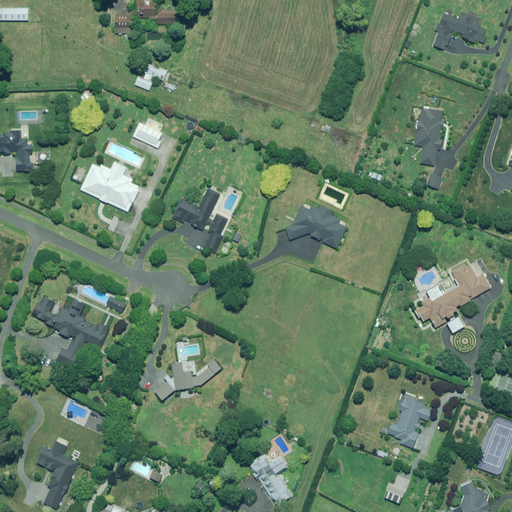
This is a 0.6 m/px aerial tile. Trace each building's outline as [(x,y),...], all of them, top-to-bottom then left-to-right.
[(131,9),(131,15),(116,14),(115,35),(134,35),(135,19),(156,20),(156,24),(178,25),(179,11),(158,10),(158,1),(138,1),(138,9),(131,9)] [(0,20),(29,21),(29,9),(0,9),(0,20)] [(461,16),(460,20),(444,14),(438,29),(440,30),(434,46),(444,51),(447,45),(448,45),(452,35),(454,31),(463,35),(461,38),(475,44),(476,40),(485,44),(490,32),(488,31),(488,29),(482,27),(483,24),(475,21),(476,18),(467,15),(466,18),(461,16)] [(168,72),(144,62),(135,85),(150,91),(155,78),(164,81),(168,72)] [(176,87),(164,82),(163,87),(174,91),(176,87)] [(92,99),(88,93),(81,97),(85,103),(92,99)] [(443,113),(425,108),(422,118),(421,118),(418,130),(419,131),(415,146),(425,148),(420,163),(435,167),(433,175),(431,175),(427,186),(440,189),(443,179),(442,179),(445,168),(454,171),(457,160),(454,159),(455,154),(442,150),(444,141),(440,140),(445,122),(441,121),(443,113)] [(163,134),(141,124),(138,129),(135,136),(157,147),(163,134)] [(18,159),(16,159),(16,174),(33,174),(33,171),(34,171),(34,163),(30,163),(30,154),(34,154),(33,145),(28,145),(28,140),(22,140),(22,130),(11,131),(11,133),(3,133),(3,135),(0,135),(0,159),(1,160),(2,161),(3,161),(4,161),(5,161),(7,161),(8,161),(9,160),(10,159),(11,158),(11,157),(11,156),(12,155),(12,153),(12,152),(17,152),(18,159)] [(127,168),(115,163),(112,170),(102,166),(101,168),(93,165),(81,191),(129,213),(133,204),(134,204),(141,188),(131,184),(133,180),(124,176),(127,168)] [(86,170),(78,167),(73,179),(81,182),(86,170)] [(221,195),(209,189),(200,207),(182,199),(174,216),(185,221),(186,220),(192,223),(191,224),(204,231),(221,195)] [(286,228),(290,241),(309,234),(312,235),(311,237),(321,242),(322,240),(323,240),(323,242),(338,249),(348,228),(340,225),(341,221),(333,217),(335,213),(322,207),(320,211),(312,207),(310,211),(303,207),(294,226),(286,228)] [(229,220),(217,215),(210,231),(212,232),(206,247),(217,252),(223,238),(221,237),(229,220)] [(242,236),(237,233),(234,240),(239,243),(242,236)] [(467,267),(465,264),(452,272),(461,286),(444,296),(438,287),(428,293),(431,298),(422,303),(424,306),(417,310),(424,323),(431,319),(437,329),(456,317),(453,312),(472,301),(472,300),(492,288),(484,275),(478,278),(471,265),(467,267)] [(97,325),(97,327),(93,325),(87,323),(88,321),(80,317),(86,304),(69,297),(59,317),(50,312),(56,301),(46,296),(42,306),(39,305),(34,316),(47,322),(46,324),(60,330),(59,333),(74,340),(69,351),(63,349),(56,363),(73,371),(80,356),(87,342),(100,348),(110,328),(102,324),(101,327),(97,325)] [(127,304),(111,297),(107,307),(123,314),(127,304)] [(448,324),(454,335),(465,328),(459,318),(448,324)] [(175,391),(176,391),(194,388),(193,387),(202,386),(222,370),(215,361),(208,366),(210,368),(198,377),(193,378),(192,371),(188,371),(187,363),(173,365),(174,378),(172,380),(169,376),(165,379),(168,383),(156,393),(163,401),(175,391)] [(413,397),(403,394),(401,400),(404,401),(400,411),(403,412),(398,426),(393,424),(390,435),(396,437),(395,438),(402,440),(401,444),(414,449),(419,434),(415,432),(416,429),(420,430),(422,425),(418,424),(420,419),(429,422),(433,411),(424,408),(425,404),(412,400),(413,397)] [(67,447),(57,442),(53,449),(45,446),(37,463),(55,472),(48,486),(52,488),(45,504),(57,510),(64,495),(65,495),(69,487),(68,486),(79,463),(63,456),(67,447)] [(253,467),(257,472),(253,475),(260,484),(262,483),(274,500),(281,496),(285,502),(293,496),(277,474),(287,467),(284,462),(285,462),(281,456),(272,462),(268,456),(253,467)] [(154,469),(150,479),(160,483),(164,473),(154,469)] [(487,511),(485,511),(491,509),(485,492),(477,489),(472,483),(462,486),(465,495),(462,506),(454,511),(487,511)]
